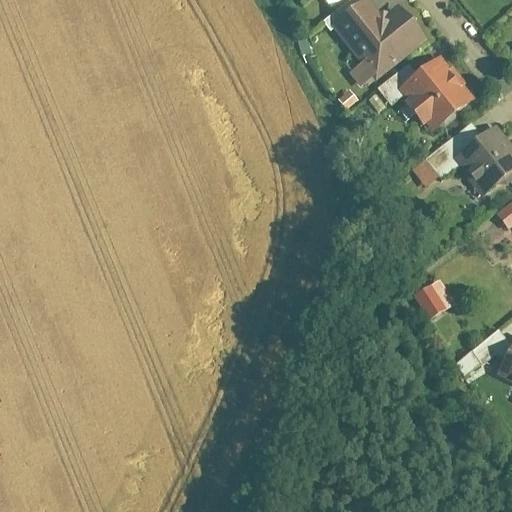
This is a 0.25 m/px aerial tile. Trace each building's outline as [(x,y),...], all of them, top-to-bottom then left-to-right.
[(361,64),(353,70),(366,85),(374,79),(375,80),(425,39),(397,4),(382,17),(368,0),(333,29),(361,64)] [(399,87),(434,131),(473,100),(438,56),(399,87)] [(456,165),(482,198),(511,174),(511,146),(500,131),(456,165)] [(486,344),(451,365),(459,378),(493,356),(486,344)] [(511,346),(499,371),(511,377),(511,346)]
